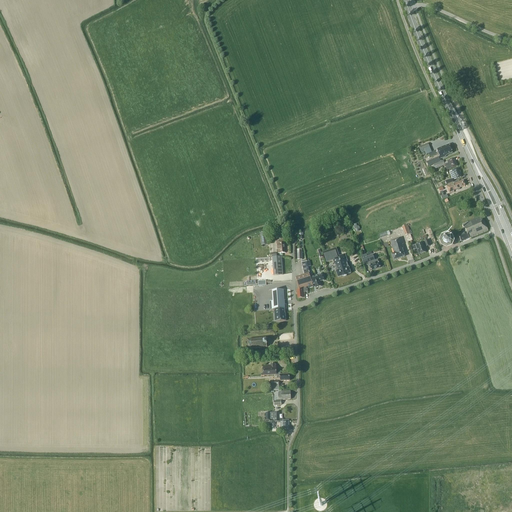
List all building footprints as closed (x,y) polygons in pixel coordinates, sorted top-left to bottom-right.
[(452,153),(449,145),(437,149),(441,159),(445,157),(445,156),(452,153)] [(440,161),(439,157),(427,162),(428,166),(440,161)] [(457,166),(454,158),(447,161),(448,163),(445,165),(447,170),(457,166)] [(443,161),(433,165),(434,165),(434,167),(435,169),(445,165),(443,161)] [(462,177),(458,168),(449,172),(452,179),(449,181),(448,180),(445,181),(446,184),(453,182),(452,181),(462,177)] [(465,186),(463,181),(459,182),(458,181),(446,186),(449,194),(454,192),(454,190),(456,190),(456,191),(459,189),(459,188),(465,186)] [(488,231),(482,216),(462,224),(466,232),(458,236),(461,242),(470,237),(470,238),(488,231)] [(410,234),(407,225),(402,227),(405,236),(410,234)] [(450,237),(447,236),(446,236),(444,237),(443,238),(442,240),(442,241),(443,244),(444,244),(446,246),(447,246),(450,245),(450,244),(452,241),(451,238),(450,237)] [(404,244),(401,237),(390,241),(394,254),(391,255),(393,260),(405,257),(402,249),(403,249),(402,245),(404,244)] [(429,246),(427,240),(424,241),(424,242),(413,246),(413,247),(413,249),(414,250),(417,249),(419,255),(426,252),(424,248),(429,246)] [(285,253),(284,241),(277,241),(278,253),(285,253)] [(338,258),(335,250),(324,254),(326,262),(333,260),(334,264),(335,264),(337,271),(336,271),(338,278),(343,276),(346,276),(346,275),(351,274),(349,267),(348,267),(346,260),(347,260),(345,256),(338,258)] [(367,257),(366,254),(361,256),(363,264),(369,263),(371,270),(380,268),(377,260),(375,260),(373,255),(367,257)] [(282,275),(281,256),(272,257),(273,275),(282,275)] [(300,289),(308,287),(308,289),(312,287),(313,286),(312,284),(314,283),(316,288),(321,286),(320,282),(324,280),(322,274),(310,277),(309,273),(296,277),(300,289)] [(308,292),(307,289),(297,290),(298,299),(305,298),(304,292),(308,292)] [(277,316),(277,321),(286,321),(286,313),(285,313),(285,309),(287,309),(287,304),(286,305),(285,301),(287,301),(287,290),(274,290),(274,301),(271,301),(272,310),(278,309),(278,316),(277,316)] [(267,347),(266,338),(247,340),(248,349),(267,347)] [(277,376),(276,373),(276,365),(275,365),(275,363),(271,364),(271,365),(263,366),(263,376),(276,375),(276,376),(277,376)] [(277,376),(276,376),(277,379),(280,378),(280,381),(290,381),(289,374),(280,375),(280,373),(276,373),(277,376)] [(281,392),(281,390),(278,390),(279,399),(282,398),(282,400),(291,399),(290,391),(281,392)] [(279,419),(279,413),(266,413),(266,420),(270,420),(270,419),(274,419),(274,422),(281,422),(281,429),(289,429),(288,420),(283,420),(283,419),(279,419)]
